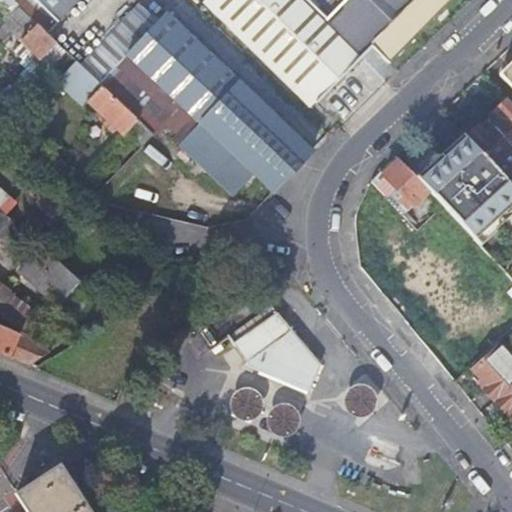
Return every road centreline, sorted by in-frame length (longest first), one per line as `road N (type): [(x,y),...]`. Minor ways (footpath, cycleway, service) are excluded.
road 1 (residential): [(511,509),(328,281),(325,252),(338,184),(364,140),(511,0)]
road 2 (secondary): [(0,387),(293,511)]
